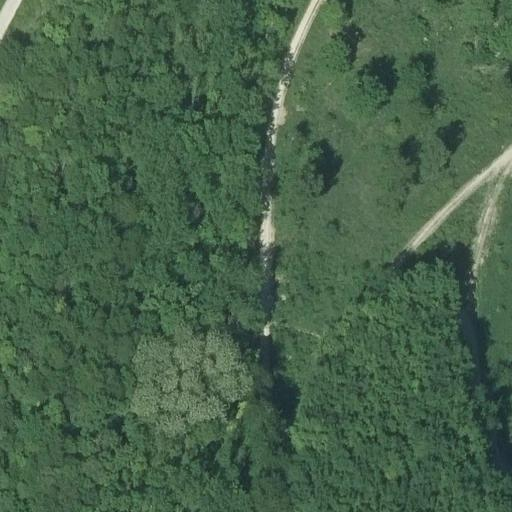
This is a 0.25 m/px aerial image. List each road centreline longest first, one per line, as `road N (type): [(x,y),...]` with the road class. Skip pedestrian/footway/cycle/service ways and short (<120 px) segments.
road 1 (track): [(316,0),(284,66),(264,155),(265,406),(270,436),(286,446),(294,441),(322,374),(365,306)]
road 2 (track): [(365,306),(406,291),(444,297),(460,309),(471,327),(485,438),(511,498)]
road 3 (track): [(511,152),(442,216),(365,306)]
road 4 (track): [(511,161),(483,231),(471,327)]
